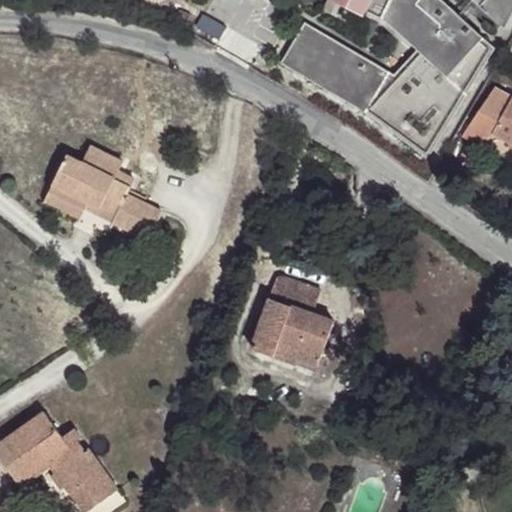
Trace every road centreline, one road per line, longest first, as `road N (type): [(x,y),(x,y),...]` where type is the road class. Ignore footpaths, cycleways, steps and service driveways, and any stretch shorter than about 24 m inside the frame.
road 1 (residential): [(241,83),(511,254)]
road 2 (residential): [(0,15),(106,29),(188,54),(241,83)]
